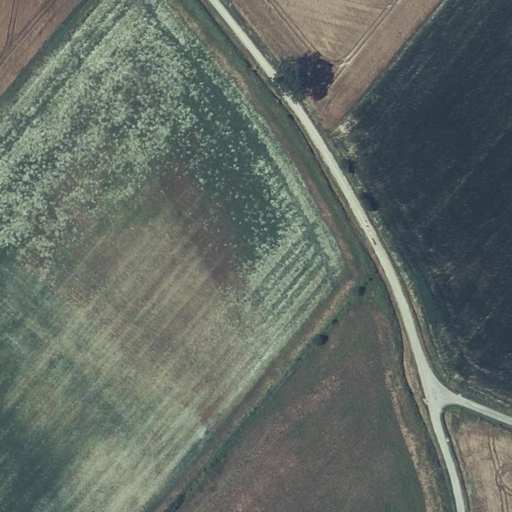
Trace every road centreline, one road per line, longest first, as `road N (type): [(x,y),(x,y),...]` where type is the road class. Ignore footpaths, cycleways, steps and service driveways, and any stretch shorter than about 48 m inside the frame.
road 1 (tertiary): [(427,389),(404,311),(362,222),(307,125),(212,0)]
road 2 (tertiary): [(460,511),(427,389)]
